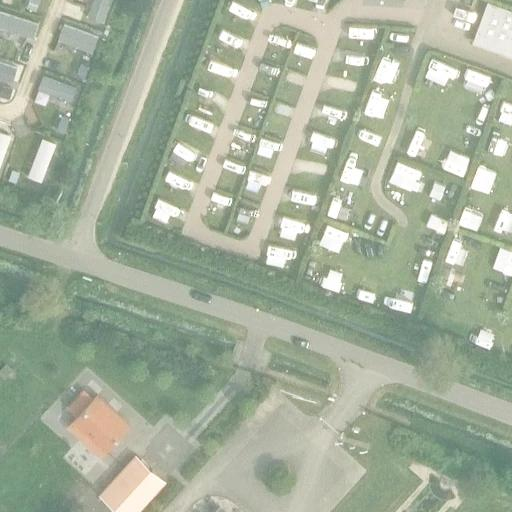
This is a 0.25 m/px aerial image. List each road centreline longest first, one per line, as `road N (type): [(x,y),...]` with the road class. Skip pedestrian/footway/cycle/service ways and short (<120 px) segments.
road 1 (tertiary): [(511,413),(73,258)]
road 2 (unknown): [(0,255),(46,268),(144,0)]
road 3 (tertiary): [(73,258),(167,0)]
